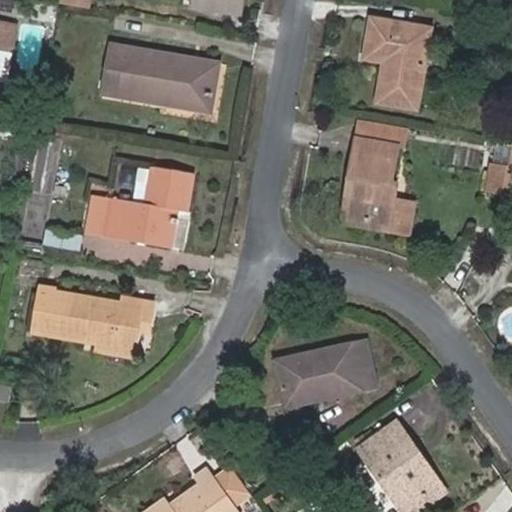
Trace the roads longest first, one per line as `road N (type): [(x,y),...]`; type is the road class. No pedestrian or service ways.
road 1 (residential): [(0,453),(83,451),(135,434),(207,374),(243,324),(259,262)]
road 2 (residential): [(511,427),(418,305),(383,286),(259,262)]
road 3 (residential): [(259,262),(307,0)]
